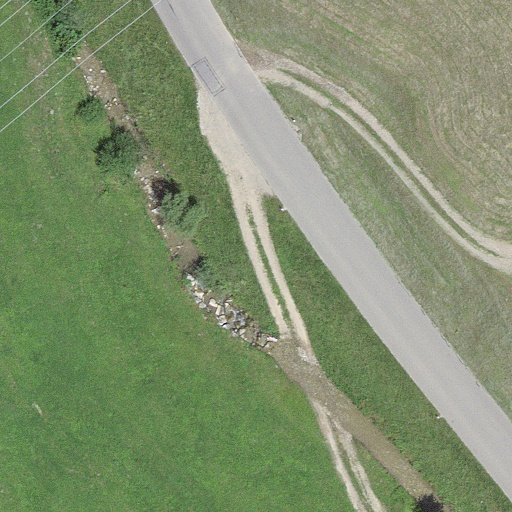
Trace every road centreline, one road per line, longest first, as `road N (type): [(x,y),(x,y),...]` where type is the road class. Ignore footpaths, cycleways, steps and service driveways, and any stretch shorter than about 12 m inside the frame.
road 1 (tertiary): [(180,0),(224,86),(511,460)]
road 2 (track): [(380,511),(316,397),(259,245),(224,86)]
road 3 (track): [(511,252),(468,237),(340,100),(278,72),(224,86)]
